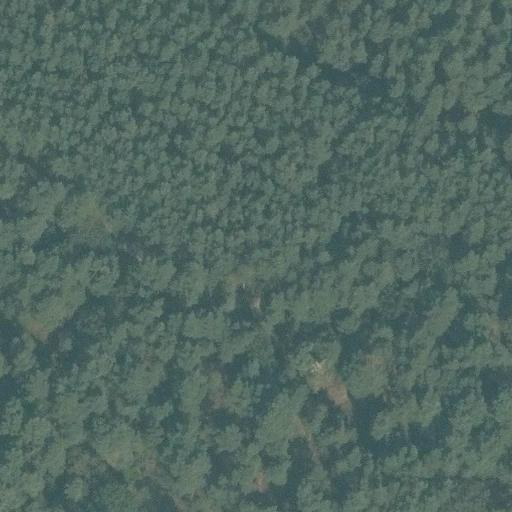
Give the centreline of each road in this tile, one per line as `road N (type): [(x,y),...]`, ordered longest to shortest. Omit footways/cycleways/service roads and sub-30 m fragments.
road 1 (track): [(511,282),(405,226),(358,238),(267,292),(211,293),(0,162)]
road 2 (track): [(511,187),(139,0)]
